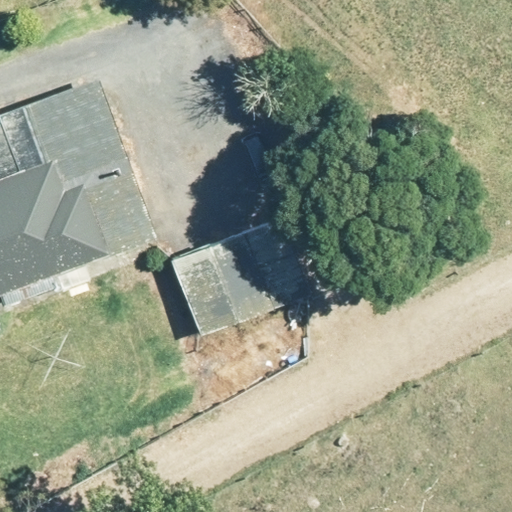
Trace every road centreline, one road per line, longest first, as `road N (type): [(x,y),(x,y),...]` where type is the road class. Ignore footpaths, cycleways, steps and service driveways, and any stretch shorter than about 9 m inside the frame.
road 1 (track): [(0,493),(511,241)]
road 2 (track): [(0,104),(160,32)]
